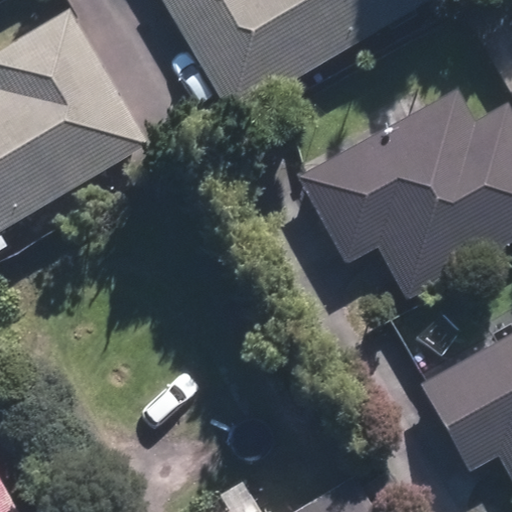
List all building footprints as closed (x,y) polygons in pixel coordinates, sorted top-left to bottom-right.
[(421,5),(418,0),(153,0),(224,121),(421,5)] [(0,224),(142,140),(62,6),(0,41),(0,224)] [(450,88),(290,175),(338,264),(369,246),(399,300),(511,239),(511,121),(502,102),(467,121),(450,88)] [(511,326),(411,383),(461,471),(492,454),(511,489),(511,326)] [(372,511),(346,468),(273,511),(372,511)] [(0,511),(16,511),(0,484),(0,511)]
